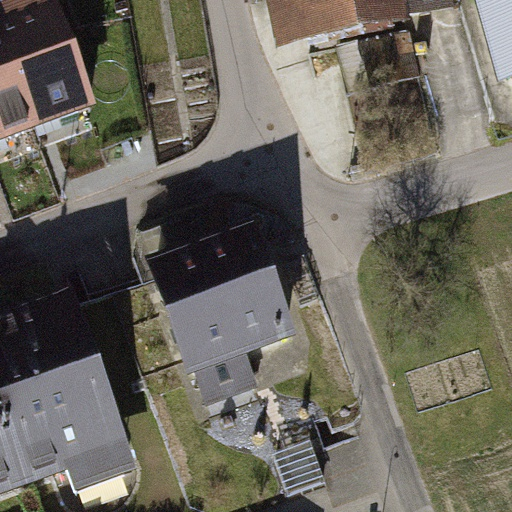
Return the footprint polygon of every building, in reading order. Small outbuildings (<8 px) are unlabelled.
[(54,0),(23,0),(0,9),(0,26),(41,139),(97,117),(54,0)] [(271,0),(282,52),(469,4),(467,0),(271,0)] [(511,80),(511,0),(482,0),(506,82),(511,80)] [(0,26),(0,153),(41,139),(0,26)] [(270,218),(152,265),(213,418),(273,395),(256,353),(315,330),(270,218)] [(80,293),(0,320),(0,498),(79,471),(87,494),(142,475),(80,293)]
